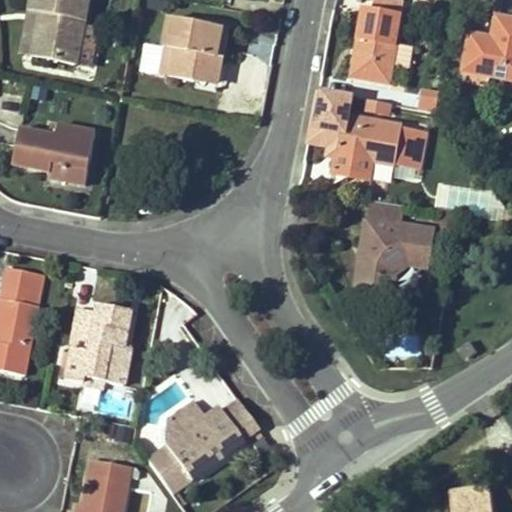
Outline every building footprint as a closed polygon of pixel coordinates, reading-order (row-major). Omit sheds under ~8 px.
[(75,65),(83,25),(87,0),(31,0),(29,13),(40,15),(32,57),(75,65)] [(372,0),(371,11),(363,10),(350,76),(388,84),(391,65),(407,69),(412,47),(395,44),(403,2),(389,0),(372,0)] [(21,54),(32,57),(40,15),(29,13),(21,54)] [(195,75),(217,79),(227,29),(169,18),(165,39),(176,41),(169,78),(194,82),(195,75)] [(472,37),(464,73),(511,82),(511,20),(498,18),(493,41),(472,37)] [(98,28),(83,25),(75,65),(90,69),(98,28)] [(158,76),(169,78),(176,41),(165,39),(158,76)] [(216,87),(217,79),(195,75),(194,82),(216,87)] [(347,118),(351,97),(317,89),(307,143),(337,148),(336,154),(370,160),(418,169),(424,133),(347,118)] [(436,111),(437,90),(419,89),(418,110),(436,111)] [(361,113),(391,115),(392,102),(362,100),(361,113)] [(53,136),(55,125),(47,123),(45,134),(53,136)] [(95,132),(55,125),(53,136),(45,134),(20,130),(13,166),(50,172),(49,178),(86,185),(92,152),(95,132)] [(368,168),(370,160),(336,154),(334,161),(368,168)] [(439,187),(438,206),(458,207),(459,188),(439,187)] [(369,201),(365,221),(390,225),(394,206),(369,201)] [(455,237),(459,216),(440,213),(441,220),(445,227),(449,233),(455,237)] [(383,249),(394,251),(410,254),(407,268),(428,271),(435,233),(390,225),(365,221),(353,290),(391,297),(394,277),(389,276),(379,274),(383,249)] [(389,276),(394,251),(383,249),(379,274),(389,276)] [(4,272),(2,285),(31,291),(34,278),(4,272)] [(31,291),(2,285),(0,292),(0,372),(21,377),(41,279),(34,278),(31,291)] [(118,349),(125,312),(92,306),(90,314),(84,352),(68,349),(62,381),(79,384),(80,379),(121,387),(127,350),(118,349)] [(75,311),(68,349),(84,352),(90,314),(75,311)] [(134,314),(125,312),(118,349),(127,350),(134,314)] [(239,441),(256,429),(237,402),(219,415),(215,409),(202,418),(190,402),(161,422),(163,444),(188,481),(188,482),(242,445),(239,441)] [(188,481),(163,444),(144,457),(169,494),(188,481)] [(135,471),(91,462),(82,508),(80,511),(119,511),(127,479),(136,481),(138,475),(135,471)] [(493,511),(491,487),(450,492),(452,511),(493,511)]
